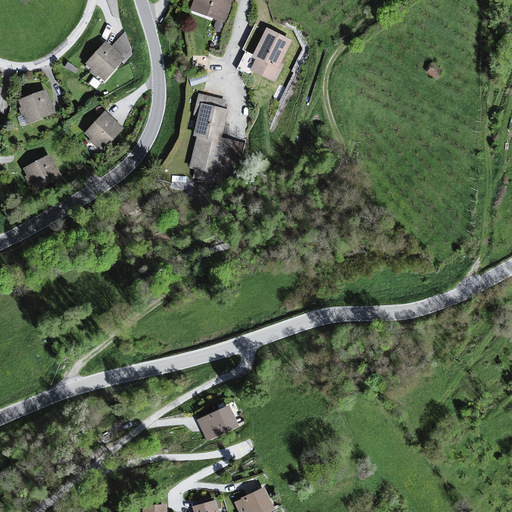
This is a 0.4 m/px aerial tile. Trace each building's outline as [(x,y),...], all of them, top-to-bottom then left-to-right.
[(229,0),(194,0),(191,12),(225,23),(233,1),(229,0)] [(292,41),(266,29),(252,60),(256,61),(250,74),(275,86),(286,63),(282,61),(292,41)] [(106,42),(85,65),(105,83),(126,60),(106,42)] [(46,91),(19,102),(28,126),(56,115),(46,91)] [(196,140),(188,169),(223,178),(232,142),(221,139),(228,112),(201,105),(192,139),(196,140)] [(104,114),(85,135),(104,152),(123,131),(104,114)] [(50,156),(23,170),(37,198),(64,184),(50,156)] [(229,408),(198,422),(207,442),(238,428),(229,408)] [(264,490),(235,505),(238,511),(273,511),(275,511),(264,490)] [(218,511),(215,502),(192,508),(193,511),(218,511)]
